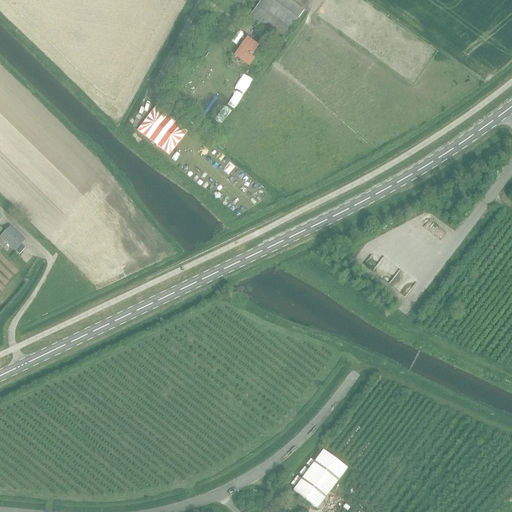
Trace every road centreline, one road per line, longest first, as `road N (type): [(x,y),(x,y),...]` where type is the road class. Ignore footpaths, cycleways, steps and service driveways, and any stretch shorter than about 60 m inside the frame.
road 1 (secondary): [(0,375),(371,199),(511,112)]
road 2 (unclassified): [(154,511),(200,503),(270,455),(353,364)]
